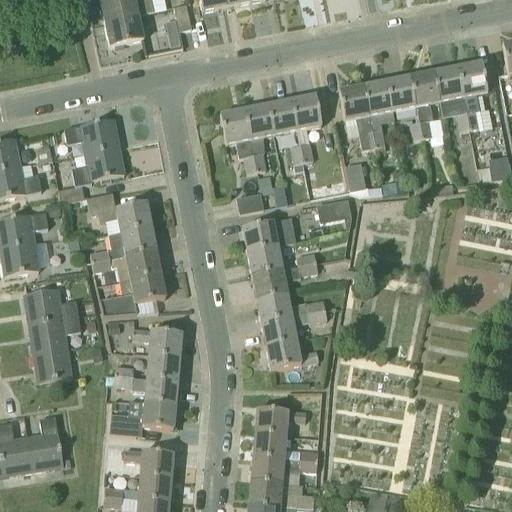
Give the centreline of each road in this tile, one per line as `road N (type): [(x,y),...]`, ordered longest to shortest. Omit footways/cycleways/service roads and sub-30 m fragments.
road 1 (residential): [(210,511),(219,351),(161,82)]
road 2 (residential): [(161,82),(511,10)]
road 3 (residential): [(0,112),(161,82)]
